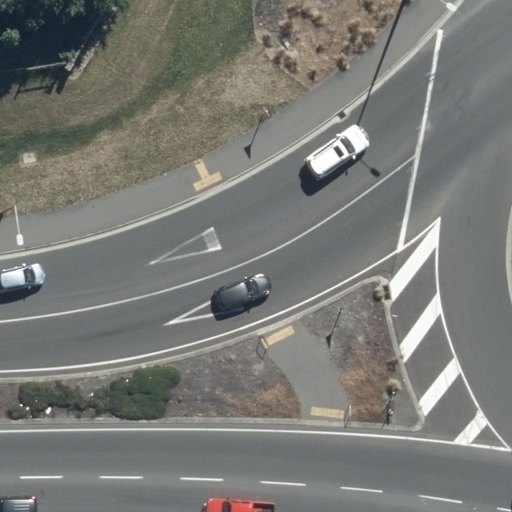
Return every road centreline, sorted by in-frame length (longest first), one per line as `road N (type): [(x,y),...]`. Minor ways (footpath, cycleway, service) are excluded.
road 1 (trunk): [(511,506),(318,482),(0,479)]
road 2 (trunk): [(0,326),(125,304),(245,264),(345,213),(450,142)]
road 3 (trunk): [(511,473),(477,436),(435,343),(426,242),(450,142)]
